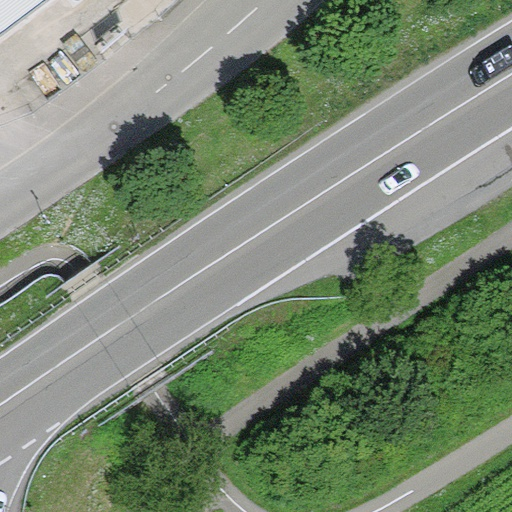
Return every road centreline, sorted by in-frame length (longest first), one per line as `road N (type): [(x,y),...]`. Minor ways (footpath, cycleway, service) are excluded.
road 1 (primary): [(511,74),(7,399)]
road 2 (residential): [(261,0),(0,200)]
